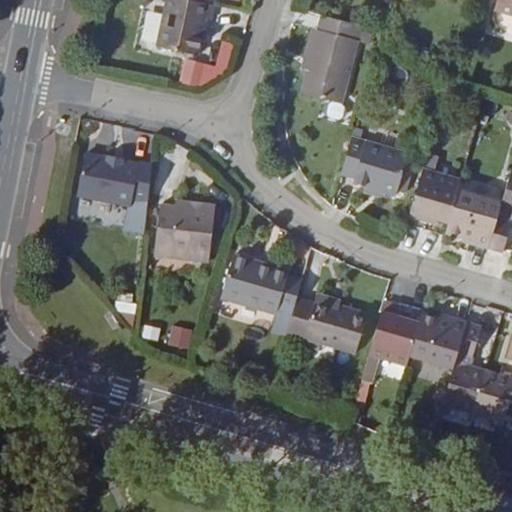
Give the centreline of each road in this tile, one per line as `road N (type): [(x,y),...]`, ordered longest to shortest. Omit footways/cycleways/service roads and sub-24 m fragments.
road 1 (secondary): [(0,367),(488,511)]
road 2 (residential): [(511,296),(380,257),(317,229),(260,183),(231,145)]
road 3 (residential): [(231,145),(193,117),(20,78)]
road 4 (residential): [(272,0),(231,145)]
